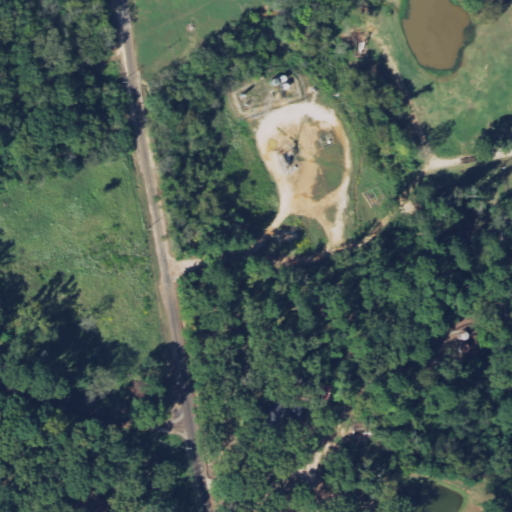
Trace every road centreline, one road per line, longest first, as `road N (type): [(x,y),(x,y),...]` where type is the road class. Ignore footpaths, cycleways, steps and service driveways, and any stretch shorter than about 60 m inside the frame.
road 1 (residential): [(207,511),(121,0)]
road 2 (residential): [(191,425),(130,420),(0,383)]
